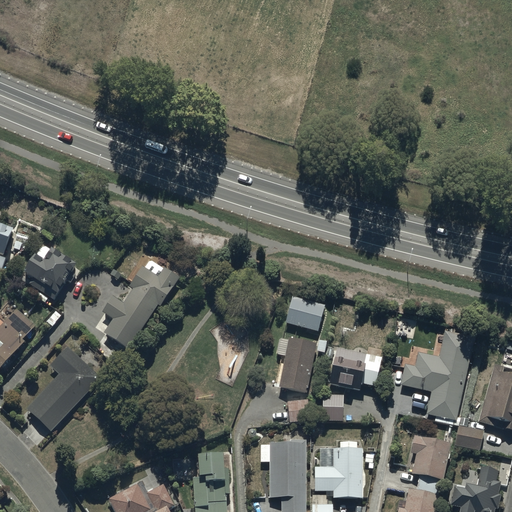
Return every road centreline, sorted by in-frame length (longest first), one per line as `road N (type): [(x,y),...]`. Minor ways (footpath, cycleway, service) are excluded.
road 1 (trunk): [(0,88),(261,184),(511,251)]
road 2 (trunk): [(511,271),(245,201),(0,109)]
